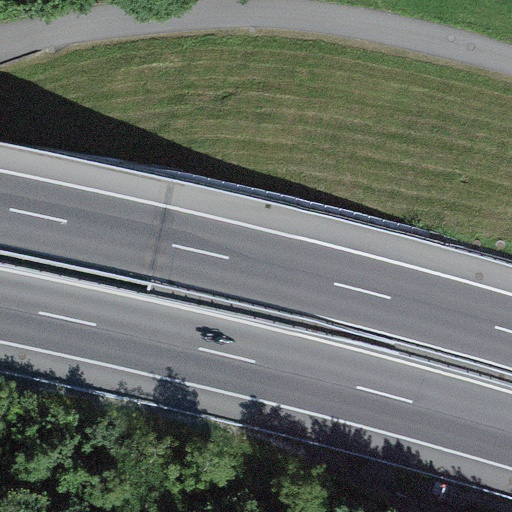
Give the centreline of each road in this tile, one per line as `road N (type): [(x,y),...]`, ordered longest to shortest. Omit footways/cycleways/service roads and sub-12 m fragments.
road 1 (motorway): [(511,333),(158,241),(0,209)]
road 2 (motorway): [(0,307),(511,429)]
